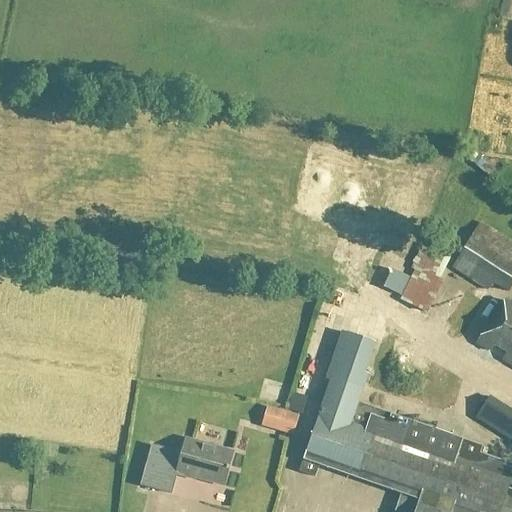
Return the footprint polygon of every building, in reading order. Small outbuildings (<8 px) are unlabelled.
[(511,284),(511,245),(479,224),(471,237),(450,271),(460,277),(470,284),(485,293),(486,292),(492,288),(505,295),(511,284)] [(511,308),(503,303),(475,346),(486,353),(494,348),(505,355),(500,362),(511,369),(511,308)] [(511,511),(511,477),(510,476),(511,468),(511,467),(479,456),(481,449),(358,406),(368,377),(364,375),(376,344),(340,333),(323,382),(328,383),(319,414),(302,462),(398,496),(393,511),(511,511)] [(511,413),(488,398),(474,421),(511,444),(511,413)] [(296,418),(266,409),(261,427),(291,437),(296,418)] [(222,488),(231,455),(184,442),(180,456),(150,448),(139,488),(170,496),(175,476),(194,482),(194,480),(222,488)]
